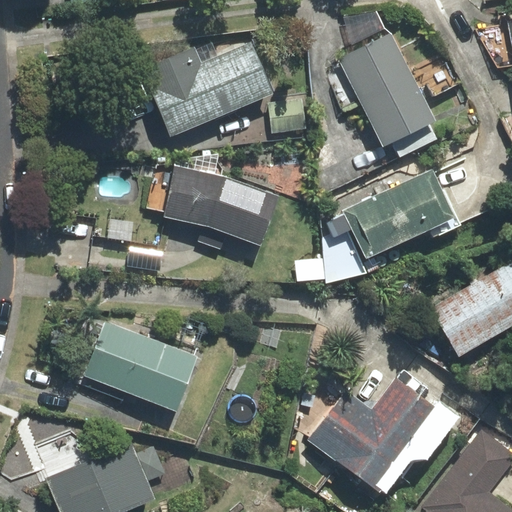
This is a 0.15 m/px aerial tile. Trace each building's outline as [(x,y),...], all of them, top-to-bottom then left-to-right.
[(389,38),(341,61),(381,144),(429,121),(389,38)] [(192,53),(144,73),(170,134),(267,94),(247,45),(197,66),(192,53)] [(303,127),(299,100),(269,104),(272,131),(303,127)] [(272,199),(219,182),(175,172),(165,215),(205,225),(258,242),(272,199)] [(449,218),(428,173),(346,211),(366,256),(449,218)] [(323,260),(293,260),(293,282),(323,282),(323,260)] [(511,273),(507,265),(433,309),(457,351),(511,318),(511,273)] [(187,360),(108,329),(90,374),(169,406),(187,360)] [(371,487),(430,411),(396,385),(372,416),(346,395),(311,441),(371,487)] [(511,459),(480,434),(424,507),(429,511),(427,511),(507,511),(484,494),(511,459)] [(128,456),(53,485),(63,511),(116,511),(146,501),(139,483),(162,474),(153,451),(130,460),(128,456)]
